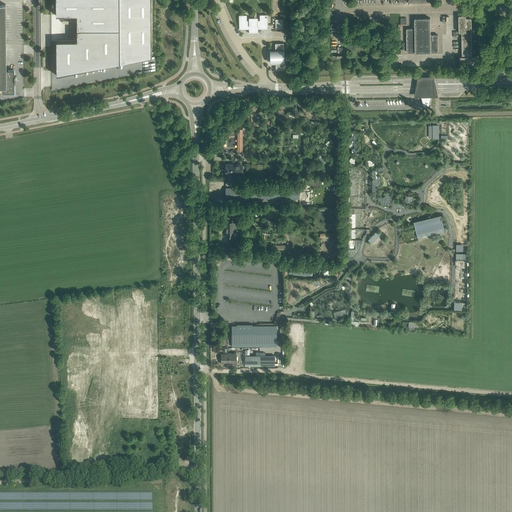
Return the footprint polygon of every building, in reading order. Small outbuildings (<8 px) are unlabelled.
[(55,41),(55,75),(151,56),(150,0),(55,0),(55,15),(76,15),(76,41),(55,41)] [(14,76),(14,70),(6,70),(6,4),(0,5),(0,87),(4,88),(4,93),(14,93),(14,82),(15,82),(15,76),(14,76)] [(239,15),(239,29),(238,29),(249,29),(249,32),(248,32),(259,32),(258,32),(258,29),(268,29),(268,28),(267,15),(260,15),(260,20),(247,20),(247,15),(239,15)] [(477,56),(472,57),(471,18),(466,18),(466,15),(459,15),(459,32),(462,32),(462,57),(460,57),(460,64),(477,64),(477,56)] [(415,18),(415,20),(415,28),(407,28),(407,52),(416,52),(431,52),(438,51),(438,35),(431,35),(430,18),(415,18)] [(271,50),(271,58),(271,63),(276,63),(276,70),(284,70),(283,43),(275,43),(275,50),(271,50)] [(270,137),(264,132),(261,135),(266,141),(267,141),(270,137)] [(331,140),(330,139),(325,144),(329,148),(334,143),(333,142),(331,140)] [(242,173),(242,165),(242,164),(236,164),(227,164),(225,164),(225,173),(242,173)] [(252,165),(252,175),(262,176),(262,165),(256,165),(252,165)] [(300,189),(225,188),(225,198),(300,199),(300,189)] [(423,221),(415,223),(416,225),(416,227),(416,228),(419,238),(421,237),(423,237),(427,236),(428,236),(434,234),(436,234),(440,233),(441,232),(444,232),(442,221),(441,219),(441,217),(423,221)] [(377,231),(368,240),(372,243),(380,234),(377,231)] [(277,251),(279,251),(279,254),(287,254),(287,251),(287,245),(277,245),(277,251)] [(289,267),(288,274),(312,276),(313,269),(289,267)] [(463,301),(455,301),(454,309),(463,310),(463,301)] [(345,317),(347,313),(345,309),(334,312),(335,318),(337,319),(345,317)] [(354,315),(354,311),(351,311),(351,316),(350,324),(354,324),(359,325),(359,321),(357,321),(353,321),(353,318),(354,315)] [(232,326),(232,347),(276,347),(276,329),(276,326),(275,326),(272,326),(251,326),(251,328),(238,328),(238,326),(232,326)] [(221,362),(224,362),(227,362),(227,364),(236,364),(236,354),(236,356),(229,356),(229,354),(221,354),(221,362)] [(275,355),(245,356),(245,363),(275,363),(275,355)]
